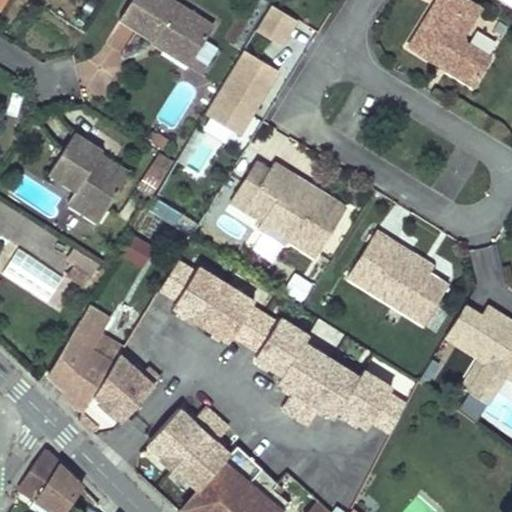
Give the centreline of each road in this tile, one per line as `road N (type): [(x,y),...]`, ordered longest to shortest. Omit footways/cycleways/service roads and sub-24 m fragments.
road 1 (residential): [(338,40),(497,141),(507,175),(487,208),(458,214),(293,112)]
road 2 (secondary): [(46,418),(142,511)]
